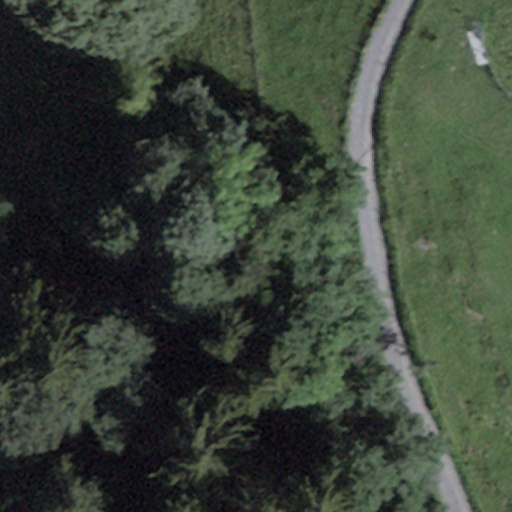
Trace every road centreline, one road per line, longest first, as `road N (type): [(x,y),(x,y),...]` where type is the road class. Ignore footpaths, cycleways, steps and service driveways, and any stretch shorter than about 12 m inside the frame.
road 1 (track): [(454,511),(419,407),(358,123),(399,0)]
road 2 (track): [(0,274),(127,271),(239,318),(426,511)]
